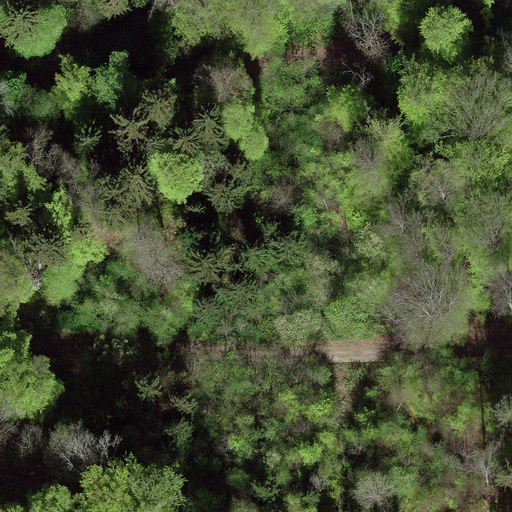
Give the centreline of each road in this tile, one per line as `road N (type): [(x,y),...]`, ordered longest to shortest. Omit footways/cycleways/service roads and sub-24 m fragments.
road 1 (track): [(0,82),(138,85),(312,63),(377,49),(511,0)]
road 2 (track): [(0,342),(295,355),(511,346)]
road 3 (track): [(0,467),(152,511)]
